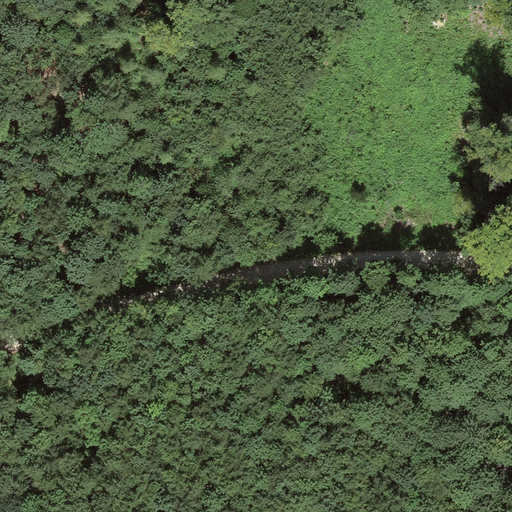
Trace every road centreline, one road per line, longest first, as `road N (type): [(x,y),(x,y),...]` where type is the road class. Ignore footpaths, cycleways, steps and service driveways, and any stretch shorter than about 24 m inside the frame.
road 1 (track): [(0,346),(209,284),(364,261),(432,259),(511,271)]
road 2 (track): [(173,0),(0,156)]
